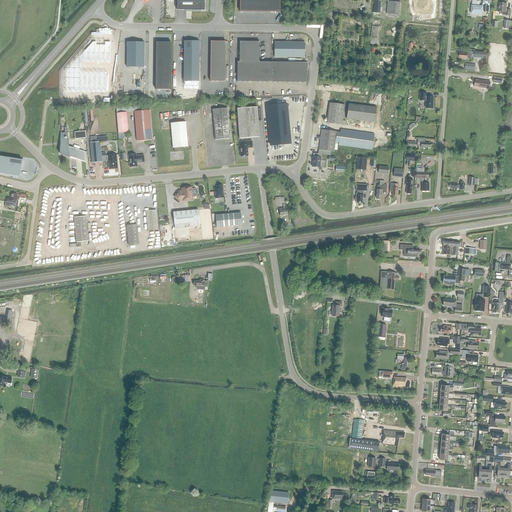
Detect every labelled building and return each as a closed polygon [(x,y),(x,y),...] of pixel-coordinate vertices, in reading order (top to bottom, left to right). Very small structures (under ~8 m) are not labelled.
[(176,0),(177,10),(204,10),(204,0),(176,0)] [(239,0),(239,12),(279,12),(279,0),(239,0)] [(397,2),(397,0),(386,0),(387,1),(388,1),(386,14),(399,15),(400,3),(397,2)] [(468,0),(469,0),(472,0),(472,6),(471,5),(471,13),(482,14),(482,11),(484,11),(484,9),(482,9),(482,6),(479,6),(479,1),(476,1),(475,0),(468,0)] [(499,3),(499,7),(498,7),(497,11),(502,12),(502,15),(510,16),(510,10),(506,9),(506,4),(499,3)] [(376,44),(378,26),(372,25),(369,43),(376,44)] [(183,81),(183,89),(198,89),(199,81),(199,41),(184,41),(183,81)] [(210,41),(210,81),(225,82),(225,47),(228,48),(228,42),(210,41)] [(237,62),(237,82),(307,83),(307,62),(259,62),(259,42),(239,41),(239,62),(237,62)] [(64,92),(104,92),(104,72),(79,72),(79,62),(108,62),(108,42),(90,42),(64,71),(64,92)] [(127,42),(126,67),(144,67),(144,42),(127,42)] [(156,42),(155,89),(170,90),(171,42),(156,42)] [(304,58),(304,42),(274,42),(274,57),(304,58)] [(474,51),(474,57),(484,58),(484,60),(487,61),(487,54),(486,54),(486,52),(474,51)] [(464,70),(475,72),(475,64),(465,63),(464,70)] [(474,87),(489,89),(490,82),(475,80),(474,87)] [(425,108),(432,108),(433,96),(426,96),(426,93),(419,92),(419,100),(425,101),(425,108)] [(326,123),(342,125),(345,125),(345,121),(342,121),(344,105),(329,103),(326,123)] [(346,119),(375,123),(376,107),(348,103),(346,119)] [(287,104),(267,105),(270,145),(290,144),(287,104)] [(237,108),(239,138),(259,137),(257,107),(237,108)] [(212,109),(215,139),(230,138),(227,108),(212,109)] [(149,110),(134,111),(137,141),(152,140),(149,110)] [(115,112),(116,133),(127,132),(126,112),(115,112)] [(185,122),(170,123),(173,148),(174,148),(178,148),(188,147),(185,122)] [(60,134),(59,154),(85,162),(84,152),(69,147),(67,127),(64,127),(64,133),(60,134)] [(321,130),(319,150),(323,150),(323,154),(330,155),(331,151),(334,152),(335,142),(339,143),(339,145),(372,150),(374,134),(341,129),(340,132),(321,130)] [(240,152),(240,156),(240,157),(241,157),(242,157),(243,157),(244,157),(245,156),(248,156),(247,148),(252,147),(252,141),(244,142),(244,145),(239,145),(240,149),(239,149),(239,152),(240,152)] [(91,143),(90,143),(92,163),(102,162),(102,161),(104,161),(108,161),(109,169),(117,168),(116,155),(106,156),(105,153),(101,153),(100,142),(91,143)] [(174,148),(174,152),(170,152),(171,160),(183,159),(182,151),(179,151),(178,148),(174,148)] [(313,153),(313,157),(312,167),(320,167),(320,161),(321,161),(321,157),(320,157),(320,154),(313,153)] [(406,153),(405,160),(414,161),(415,154),(406,153)] [(144,155),(136,156),(136,155),(136,156),(129,156),(129,155),(128,155),(129,157),(128,158),(128,160),(129,160),(130,167),(131,168),(133,167),(137,167),(137,163),(144,162),(144,155)] [(0,156),(0,172),(20,176),(22,160),(18,159),(8,157),(8,158),(0,156)] [(356,165),(356,170),(366,171),(367,158),(363,158),(357,157),(356,165)] [(379,166),(378,173),(388,174),(389,167),(379,166)] [(416,178),(423,179),(427,179),(428,179),(428,172),(422,172),(422,169),(416,168),(416,172),(416,178)] [(477,182),(478,179),(475,179),(475,178),(469,178),(468,186),(474,186),(474,185),(474,182),(477,182)] [(380,180),(379,185),(377,185),(376,198),(381,198),(382,189),(386,189),(387,185),(384,185),(384,181),(380,180)] [(392,190),(392,192),(393,192),(392,195),(397,196),(397,192),(398,192),(398,188),(398,184),(397,184),(393,184),(390,183),(390,190),(392,190)] [(356,203),(362,203),(362,199),(363,199),(363,191),(366,191),(367,185),(356,184),(356,191),(357,191),(357,193),(356,193),(356,197),(355,197),(354,197),(354,200),(355,200),(356,201),(356,203)] [(222,185),(216,186),(217,188),(214,188),(215,198),(223,198),(222,185)] [(179,192),(175,197),(180,201),(181,199),(183,199),(183,200),(192,199),(191,196),(196,195),(197,194),(197,190),(195,189),(191,189),(191,188),(182,189),(182,193),(181,193),(179,192)] [(5,202),(5,207),(10,207),(10,206),(15,207),(15,206),(17,207),(18,201),(17,201),(16,201),(17,195),(17,194),(11,193),(10,198),(7,198),(6,202),(5,202)] [(272,200),(273,206),(282,205),(281,204),(285,203),(284,197),(281,197),(275,197),(275,200),(272,200)] [(146,211),(148,231),(158,230),(156,210),(146,211)] [(184,227),(184,223),(188,223),(189,227),(199,226),(198,222),(199,222),(198,210),(173,212),(174,228),(184,227)] [(216,228),(242,225),(240,213),(215,215),(216,228)] [(86,216),(74,217),(76,244),(70,245),(70,248),(80,247),(80,242),(88,241),(86,216)] [(137,244),(136,224),(126,225),(127,245),(137,244)] [(462,248),(462,242),(443,241),(443,246),(444,246),(443,254),(457,255),(458,247),(462,248)] [(412,245),(400,245),(400,250),(403,250),(403,254),(404,254),(403,257),(417,257),(417,254),(419,255),(420,250),(412,249),(412,245)] [(455,276),(450,276),(443,276),(443,283),(447,283),(447,284),(454,285),(455,283),(459,284),(460,281),(464,281),(465,269),(459,269),(458,277),(455,276)] [(381,271),(379,289),(384,289),(394,290),(394,280),(396,280),(397,280),(397,276),(395,276),(395,273),(385,272),(381,271)] [(197,289),(198,289),(197,297),(203,298),(203,287),(207,287),(208,282),(203,281),(203,280),(200,280),(200,282),(194,281),(194,286),(196,286),(196,288),(197,289)] [(474,303),(474,307),(475,307),(475,311),(483,311),(484,299),(484,297),(482,297),(482,295),(476,295),(476,299),(475,303),(474,303)] [(454,312),(461,313),(462,305),(456,304),(456,300),(443,299),(443,305),(446,306),(455,307),(455,309),(454,312)] [(499,299),(498,303),(493,303),(492,312),(499,313),(500,306),(503,306),(503,299),(499,299)] [(336,302),(335,306),(332,306),(331,316),(338,316),(338,313),(341,313),(341,309),(339,309),(339,302),(336,302)] [(382,317),(391,318),(392,310),(383,308),(381,307),(380,314),(382,315),(382,317)] [(0,317),(0,321),(9,323),(12,310),(8,310),(7,319),(0,317)] [(377,337),(385,337),(386,325),(378,324),(377,337)] [(470,335),(480,336),(481,329),(474,328),(474,325),(468,325),(468,329),(471,330),(470,335)] [(467,348),(477,349),(477,343),(476,343),(476,342),(467,341),(468,338),(461,337),(460,342),(465,342),(465,346),(467,346),(467,348)] [(467,361),(477,362),(478,355),(469,355),(469,351),(462,350),(461,357),(467,357),(467,361)] [(442,371),(442,369),(432,369),(432,374),(436,374),(436,375),(441,376),(441,374),(444,374),(444,377),(451,377),(451,371),(453,372),(453,367),(445,366),(444,372),(442,371)] [(0,385),(4,386),(4,382),(10,383),(11,383),(11,378),(0,375),(0,385)] [(394,378),(393,386),(401,387),(401,385),(405,385),(405,387),(409,387),(410,382),(406,382),(406,379),(394,378)] [(511,394),(511,388),(509,388),(509,387),(502,387),(501,394),(511,395),(511,394)] [(494,401),(494,409),(501,409),(505,409),(506,403),(502,402),(502,401),(494,401)] [(495,422),(504,423),(505,416),(495,415),(495,419),(490,418),(490,425),(495,425),(495,422)] [(403,438),(404,433),(383,431),(382,444),(397,446),(398,438),(403,438)] [(449,431),(449,435),(442,434),(441,441),(449,441),(449,440),(449,436),(454,437),(454,431),(449,431)] [(350,439),(349,448),(378,452),(379,442),(350,439)] [(509,453),(510,447),(506,447),(506,446),(497,445),(496,453),(503,454),(503,453),(509,453)] [(368,467),(375,467),(376,458),(368,457),(368,467)] [(385,459),(380,458),(379,466),(384,467),(384,466),(387,467),(386,470),(394,471),(394,470),(398,470),(399,464),(394,464),(387,463),(385,463),(385,459)] [(444,466),(444,474),(456,474),(456,466),(444,466)] [(270,491),(269,502),(287,503),(288,492),(270,491)] [(331,499),(342,500),(342,498),(346,498),(346,493),(344,493),(344,492),(332,491),(331,499)] [(384,498),(384,503),(389,504),(393,504),(393,503),(399,504),(399,498),(394,498),(394,496),(390,495),(390,498),(384,498)] [(446,511),(453,511),(455,503),(448,502),(448,509),(447,509),(446,511)]
